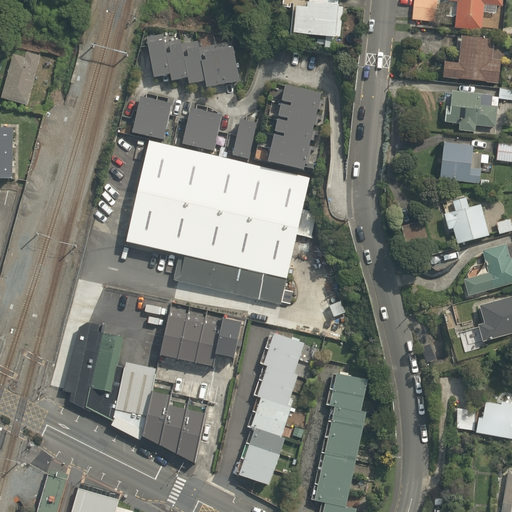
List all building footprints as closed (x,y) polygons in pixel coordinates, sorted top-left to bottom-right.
[(325,49),(339,51),(344,9),(337,8),(338,0),(309,0),(309,9),(297,7),(293,34),(294,34),(326,38),(325,49)] [(434,23),(436,0),(414,0),(412,20),(434,23)] [(455,29),(482,32),(484,14),(496,15),(496,7),(502,8),(502,0),(447,0),(447,2),(457,3),(455,29)] [(163,36),(146,39),(154,79),(170,76),(165,44),(163,36)] [(444,79),(499,84),(501,61),(492,60),(494,41),(461,38),(458,64),(445,63),(444,79)] [(181,41),(165,44),(170,76),(172,82),(188,79),(182,45),(181,41)] [(197,42),(182,45),(188,79),(189,86),(205,83),(199,49),(197,42)] [(231,43),(199,49),(205,83),(206,89),(239,83),(231,43)] [(1,100),(28,107),(41,57),(27,54),(26,58),(13,55),(1,100)] [(499,99),(511,100),(511,91),(500,90),(499,99)] [(459,132),(475,133),(476,126),(495,128),(498,107),(492,107),(493,97),(492,96),(453,92),(451,107),(447,107),(445,123),(460,125),(459,132)] [(140,101),(134,133),(163,141),(170,107),(155,104),(140,101)] [(44,114),(46,108),(37,106),(35,113),(44,114)] [(240,123),(234,157),(249,160),(255,126),(240,123)] [(0,180),(14,181),(14,131),(0,130),(0,180)] [(497,161),(511,163),(511,144),(498,143),(496,161),(497,161)] [(440,181),(479,185),(481,170),(480,170),(480,164),(486,164),(487,155),(473,154),(473,147),(444,144),(440,181)] [(188,283),(294,307),(323,181),(164,146),(141,246),(193,258),(188,283)] [(468,209),(466,199),(453,202),(455,212),(444,215),(449,230),(453,229),(457,245),(489,236),(483,215),(486,214),(484,208),(481,208),(480,205),(468,209)] [(496,224),(499,235),(511,231),(511,224),(511,220),(496,224)] [(402,227),(408,249),(429,243),(423,221),(402,227)] [(468,296),(511,284),(511,243),(482,252),(485,264),(473,267),(474,273),(467,275),(468,279),(464,280),(468,296)] [(478,326),(483,343),(511,334),(511,297),(479,307),(485,324),(478,326)] [(347,322),(359,318),(354,307),(343,311),(347,322)] [(239,325),(168,310),(158,359),(209,369),(212,354),(232,358),(239,325)] [(135,436),(149,369),(126,364),(125,367),(117,366),(123,338),(97,333),(98,326),(87,323),(79,329),(64,392),(71,393),(69,401),(90,412),(91,410),(113,422),(111,426),(135,436)] [(304,345),(270,333),(260,364),(264,365),(253,396),(257,397),(247,427),(251,428),(235,474),(269,486),(285,440),(282,438),(292,409),(288,407),(299,377),(294,375),(304,345)] [(420,348),(426,364),(436,360),(430,345),(420,348)] [(346,508),(366,413),(361,412),(367,381),(333,373),(326,406),(331,407),(310,501),(321,503),(319,511),(356,511),(357,510),(346,508)] [(169,391),(151,387),(139,439),(191,466),(203,409),(167,401),(169,391)] [(476,434),(511,439),(511,405),(501,403),(501,405),(486,403),(483,419),(479,418),(476,434)] [(457,429),(474,431),(476,412),(457,410),(455,429),(457,429)] [(37,511),(58,511),(70,475),(51,470),(37,511)] [(511,511),(511,471),(509,471),(501,511),(511,511)] [(116,511),(117,507),(121,494),(81,483),(72,511),(116,511)]
